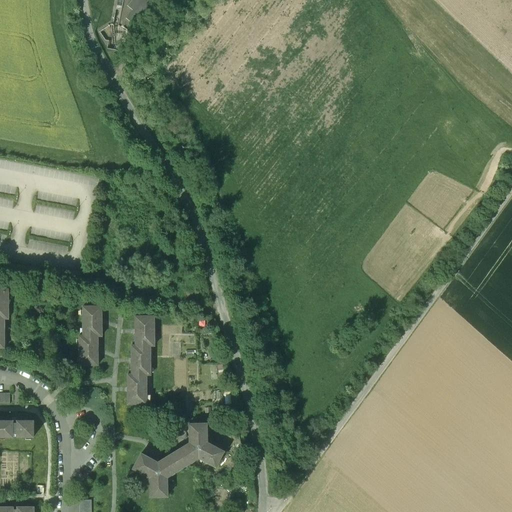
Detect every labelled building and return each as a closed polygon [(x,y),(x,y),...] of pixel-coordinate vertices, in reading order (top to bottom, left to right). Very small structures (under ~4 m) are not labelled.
[(152,0),(132,0),(127,6),(132,11),(126,19),(135,27),(156,2),(152,0)] [(101,308),(82,308),(82,337),(78,337),(79,366),(97,366),(97,337),(101,337),(101,308)] [(153,317),(135,317),(135,347),(131,347),(131,376),(127,376),(127,405),(146,405),(146,376),(150,376),(149,347),(153,347),(153,317)] [(10,394),(0,394),(0,405),(10,405),(10,394)] [(11,422),(0,422),(0,438),(11,439),(11,436),(16,436),(16,439),(32,439),(32,422),(16,422),(16,424),(11,424),(11,422)] [(189,444),(157,464),(140,455),(132,470),(148,479),(149,498),(166,498),(166,479),(198,459),(214,468),(223,453),(206,444),(206,425),(188,425),(189,444)] [(89,511),(90,501),(79,501),(79,511),(89,511)]
